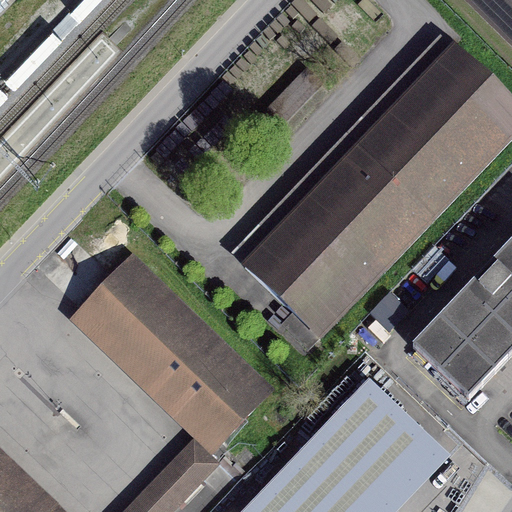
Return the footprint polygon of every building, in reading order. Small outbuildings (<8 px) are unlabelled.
[(511,0),(465,0),(511,45),(511,0)] [(239,276),(315,349),(511,142),(511,114),(450,55),(437,68),(391,116),(332,179),(256,258),(239,276)] [(320,91),(304,76),(259,124),(274,139),(320,91)] [(460,302),(412,352),(466,403),(505,362),(511,354),(511,247),(485,276),(475,287),(460,302)] [(123,273),(83,315),(149,378),(192,418),(222,446),(262,404),(123,273)] [(357,373),(339,375),(341,392),(359,390),(357,373)] [(393,375),(382,386),(404,409),(415,398),(393,375)] [(393,419),(404,409),(382,386),(370,397),(393,419)] [(382,430),(393,419),(370,397),(360,407),(382,430)] [(372,440),(382,430),(360,407),(349,418),(372,440)] [(360,451),(372,440),(349,418),(338,429),(360,451)] [(350,461),(360,451),(338,429),(327,439),(350,461)] [(455,438),(383,511),(465,511),(497,479),(455,438)] [(338,472),(350,461),(327,439),(316,451),(338,472)] [(327,483),(338,472),(316,451),(305,461),(327,483)] [(172,511),(214,469),(200,456),(179,477),(163,494),(145,511),(172,511)] [(0,478),(0,511),(36,511),(34,510),(2,480),(0,478)]
